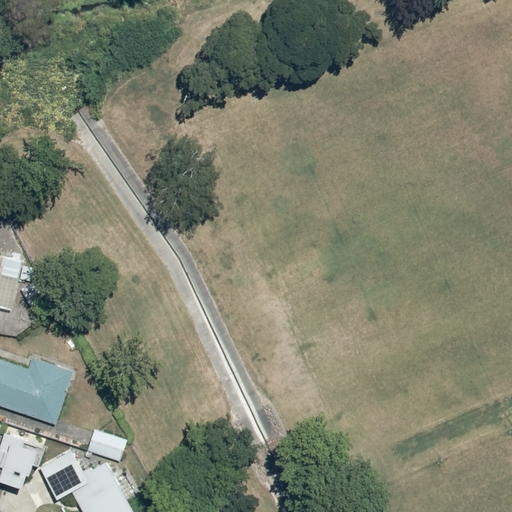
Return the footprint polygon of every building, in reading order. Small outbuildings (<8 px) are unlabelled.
[(41,279),(23,290),(37,313),(55,302),(41,279)] [(29,368),(0,358),(0,404),(57,425),(75,370),(32,358),(29,368)] [(99,427),(90,450),(123,463),(132,440),(99,427)] [(43,444),(5,432),(0,448),(0,482),(27,492),(43,444)] [(134,511),(106,462),(85,474),(72,449),(41,466),(58,501),(74,493),(84,511),(134,511)]
